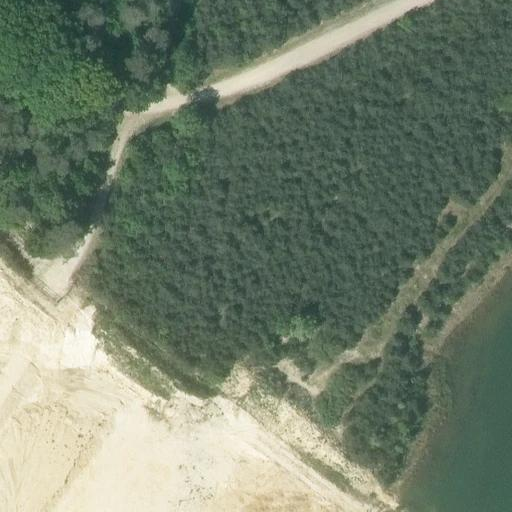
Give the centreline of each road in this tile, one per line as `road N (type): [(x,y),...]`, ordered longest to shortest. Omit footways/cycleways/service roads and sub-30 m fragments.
road 1 (track): [(132,120),(267,72),(413,0)]
road 2 (track): [(61,279),(132,120)]
road 3 (track): [(132,120),(0,14)]
road 4 (track): [(132,120),(165,0)]
